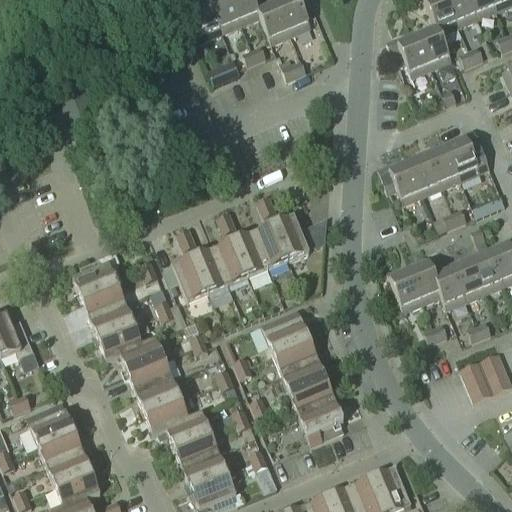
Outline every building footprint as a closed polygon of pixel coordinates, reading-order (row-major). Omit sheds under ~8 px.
[(226,0),(206,0),(205,1),(221,39),(240,32),(226,0)] [(249,0),(226,0),(240,32),(258,24),(259,23),(254,11),(255,11),(249,0)] [(306,0),(280,0),(273,3),(289,43),(309,34),(298,7),(307,3),(306,0)] [(443,0),(426,0),(421,2),(432,29),(433,29),(438,41),(439,41),(457,33),(443,0)] [(465,0),(443,0),(457,33),(476,25),(465,0)] [(487,0),(465,0),(476,25),(495,17),(487,0)] [(511,4),(510,0),(487,0),(495,17),(511,10),(511,4)] [(205,1),(185,9),(196,35),(186,39),(192,52),(221,39),(205,1)] [(255,11),(254,11),(259,23),(258,24),(269,51),(289,43),(273,3),(255,11)] [(432,29),(413,37),(430,75),(450,67),(439,41),(438,41),(433,29),(432,29)] [(413,37),(384,49),(389,61),(398,57),(409,84),(430,75),(413,37)] [(505,42),(495,46),(500,58),(510,54),(505,42)] [(259,53),(249,57),(255,69),(264,65),(259,53)] [(477,54),(468,58),(473,70),(482,66),(477,54)] [(249,57),(240,60),(245,73),(255,69),(249,57)] [(468,58),(458,62),(463,74),(473,70),(468,58)] [(299,67),(290,71),(295,83),(304,79),(299,67)] [(225,72),(230,84),(238,81),(236,77),(233,69),(225,72)] [(290,71),(280,75),(285,87),(295,83),(290,71)] [(511,72),(501,78),(509,98),(511,96),(511,72)] [(81,96),(57,106),(75,148),(99,138),(81,96)] [(449,96),(439,100),(445,113),(454,109),(449,96)] [(471,136),(443,148),(459,187),(479,179),(467,152),(477,148),(471,136)] [(443,148),(424,156),(431,174),(440,195),(459,187),(443,148)] [(424,156),(405,164),(421,203),(440,195),(431,174),(424,156)] [(405,164),(375,176),(386,201),(395,197),(401,211),(421,203),(405,164)] [(267,204),(255,209),(258,218),(270,212),(267,204)] [(270,212),(258,218),(262,226),(274,220),(270,212)] [(190,241),(199,237),(191,216),(181,220),(190,241)] [(459,216),(451,219),(456,232),(464,228),(459,216)] [(451,219),(441,223),(446,236),(456,232),(451,219)] [(227,220),(215,226),(218,234),(231,229),(227,220)] [(292,223),(271,232),(286,268),(308,259),(292,223)] [(231,229),(218,234),(222,242),(234,237),(231,229)] [(271,232),(252,240),(267,276),(286,268),(271,232)] [(478,235),(469,239),(474,251),(483,247),(478,235)] [(187,237),(175,242),(179,251),(191,246),(187,237)] [(252,240),(232,248),(247,284),(267,276),(252,240)] [(511,242),(486,254),(508,305),(511,303),(511,258),(511,257),(511,242)] [(191,246),(179,251),(182,259),(188,256),(194,254),(191,246)] [(232,248),(212,257),(227,293),(247,284),(232,248)] [(199,252),(194,254),(188,256),(192,265),(207,301),(227,293),(212,257),(202,260),(199,252)] [(486,254),(467,261),(484,300),(485,299),(490,313),(508,305),(486,254)] [(467,261),(449,269),(465,308),(484,300),(467,261)] [(425,263),(405,272),(421,310),(439,303),(440,302),(431,281),(430,277),(425,263)] [(192,265),(171,274),(186,310),(207,301),(192,265)] [(82,281),(70,286),(79,307),(116,293),(107,271),(100,274),(97,266),(78,273),(82,281)] [(150,269),(138,274),(141,282),(153,277),(150,269)] [(430,277),(431,281),(440,302),(439,303),(445,316),(465,308),(449,269),(430,277)] [(405,272),(385,280),(401,318),(421,310),(405,272)] [(153,277),(141,282),(144,290),(157,285),(153,277)] [(116,293),(79,307),(88,327),(124,312),(116,293)] [(166,308),(154,313),(158,322),(170,317),(166,308)] [(124,312),(88,327),(96,347),(133,332),(124,312)] [(170,317),(158,322),(161,330),(174,325),(170,317)] [(5,320),(0,322),(0,365),(18,358),(20,364),(32,359),(18,328),(9,331),(5,320)] [(133,332),(96,347),(105,368),(118,362),(119,362),(141,352),(137,343),(149,338),(145,327),(133,332)] [(299,328),(263,343),(272,363),(308,348),(299,328)] [(485,329),(475,333),(480,345),(490,341),(485,329)] [(440,331),(431,335),(436,347),(445,344),(440,331)] [(475,333),(466,336),(471,349),(480,345),(475,333)] [(431,335),(422,339),(427,351),(436,347),(431,335)] [(200,341),(188,346),(191,354),(203,350),(200,341)] [(119,362),(118,362),(126,382),(163,366),(154,346),(141,352),(119,362)] [(308,348),(272,363),(280,383),(316,368),(308,348)] [(203,350),(191,354),(195,363),(207,358),(203,350)] [(498,360),(478,368),(483,379),(503,371),(498,360)] [(244,365),(232,370),(236,379),(247,374),(244,365)] [(163,366),(126,382),(135,402),(171,386),(163,366)] [(316,368),(280,383),(288,403),(325,388),(316,368)] [(478,368),(459,376),(463,387),(483,379),(478,368)] [(503,371),(483,379),(487,390),(507,382),(503,371)] [(247,374),(236,379),(239,386),(250,381),(247,374)] [(226,377),(214,382),(217,391),(229,385),(226,377)] [(483,379),(463,387),(468,398),(487,390),(483,379)] [(507,382),(487,390),(491,400),(511,392),(507,382)] [(229,385),(217,391),(221,399),(233,393),(229,385)] [(171,386),(135,402),(143,422),(186,404),(182,396),(176,398),(171,386)] [(325,388),(288,403),(297,423),(333,407),(325,388)] [(487,390),(468,398),(472,408),(491,400),(487,390)] [(24,401),(16,404),(21,417),(30,413),(24,401)] [(16,404),(8,408),(13,420),(21,417),(16,404)] [(186,404),(143,422),(152,442),(156,441),(165,437),(165,436),(188,426),(187,426),(184,417),(190,414),(186,404)] [(261,405),(249,410),(252,418),(264,413),(261,405)] [(333,407),(297,423),(310,453),(322,448),(318,439),(342,429),(333,407)] [(264,413),(252,418),(255,426),(267,421),(264,413)] [(243,417),(230,422),(234,430),(246,425),(243,417)] [(64,419),(28,434),(37,455),(73,440),(64,419)] [(165,437),(156,441),(159,447),(168,443),(173,456),(218,437),(214,429),(206,432),(201,420),(187,426),(188,426),(165,436),(165,437)] [(246,425),(234,430),(237,439),(250,434),(246,425)] [(218,437),(173,456),(182,476),(218,461),(214,452),(223,449),(218,437)] [(73,440),(37,455),(45,475),(81,460),(73,440)] [(280,473),(303,469),(298,450),(276,455),(280,473)] [(7,457),(0,460),(0,469),(11,466),(7,457)] [(260,457),(247,462),(251,471),(263,465),(260,457)] [(81,460),(45,475),(54,495),(90,480),(81,460)] [(218,461),(182,476),(190,496),(226,481),(218,461)] [(263,465),(251,471),(254,479),(267,473),(263,465)] [(11,466),(0,469),(0,475),(1,479),(14,474),(11,466)] [(394,472),(371,482),(383,511),(407,511),(410,511),(394,472)] [(90,480),(54,495),(60,511),(68,511),(85,505),(86,506),(99,501),(90,480)] [(226,481),(190,496),(196,511),(208,511),(235,501),(226,481)] [(383,511),(371,482),(349,491),(357,511),(383,511)] [(357,511),(349,491),(327,500),(331,511),(357,511)] [(24,497),(11,503),(15,511),(27,506),(24,497)] [(331,511),(327,500),(304,509),(305,511),(331,511)]
